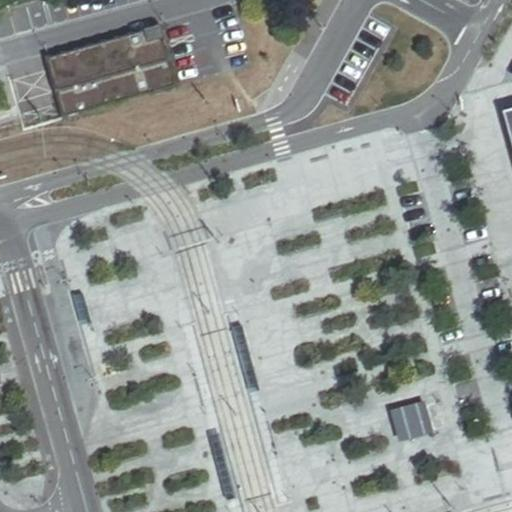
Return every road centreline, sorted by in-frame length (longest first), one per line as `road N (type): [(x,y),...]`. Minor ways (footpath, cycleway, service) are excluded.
road 1 (residential): [(7,219),(407,115)]
road 2 (residential): [(324,65),(291,114),(49,181),(7,219)]
road 3 (secondary): [(83,496),(7,219)]
road 4 (residential): [(0,54),(196,0)]
